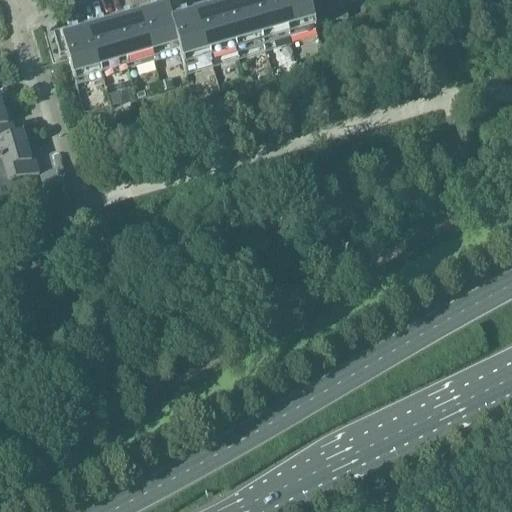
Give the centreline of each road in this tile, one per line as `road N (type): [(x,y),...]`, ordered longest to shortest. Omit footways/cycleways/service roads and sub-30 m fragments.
road 1 (secondary): [(511,289),(108,511)]
road 2 (secondary): [(229,511),(511,377)]
road 3 (residential): [(14,10),(76,184)]
